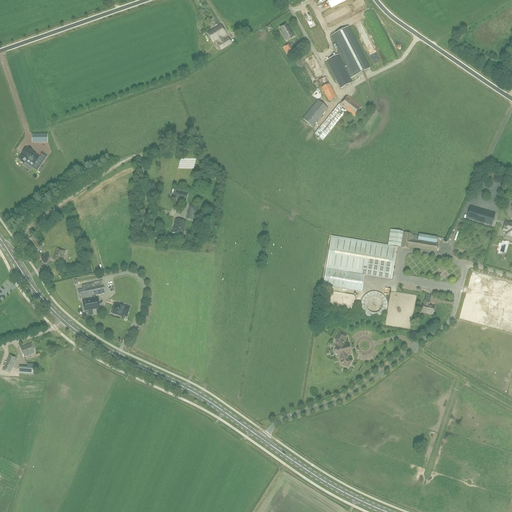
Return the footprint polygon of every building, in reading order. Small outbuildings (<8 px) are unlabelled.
[(280,27),(281,30),(280,31),(287,41),(294,36),(288,26),(287,27),(286,24),(280,27)] [(224,40),(222,37),(226,34),(220,25),(207,33),(213,43),(217,40),(219,43),(218,44),(221,50),(232,43),(228,37),(224,40)] [(338,54),(326,61),(340,89),(353,82),(351,79),(366,71),(344,29),(331,36),(346,67),(345,67),(338,54)] [(374,61),(380,58),(373,45),(367,48),(374,61)] [(330,81),(322,85),(329,101),(337,96),(330,81)] [(339,104),(314,134),(322,141),(347,111),(354,117),(361,108),(347,96),(340,105),(339,104)] [(318,101),(303,119),(312,127),(327,109),(318,101)] [(32,135),(32,143),(48,143),(48,135),(32,135)] [(22,156),(18,158),(20,160),(20,161),(20,162),(21,163),(22,163),(23,164),(25,163),(32,167),(39,157),(33,152),(28,148),(27,148),(26,148),(21,155),(22,156)] [(188,193),(177,191),(175,198),(186,201),(188,193)] [(189,209),(187,219),(194,221),(196,212),(197,212),(199,206),(191,204),(189,209)] [(492,226),(495,214),(470,207),(467,218),(492,226)] [(173,233),(183,235),(186,222),(176,220),(173,233)] [(391,230),(388,246),(397,247),(401,247),(401,248),(409,249),(410,246),(412,246),(412,247),(413,248),(413,247),(437,250),(437,251),(437,252),(438,245),(436,244),(418,241),(418,240),(419,237),(412,235),(412,234),(410,234),(403,233),(403,232),(391,230)] [(418,240),(437,243),(437,238),(419,235),(419,237),(418,240)] [(31,245),(36,242),(33,236),(27,240),(30,243),(31,245)] [(331,236),(323,285),(345,289),(362,291),(364,275),(391,279),(397,247),(388,246),(331,236)] [(36,242),(31,245),(35,250),(40,247),(36,242)] [(64,255),(66,251),(57,248),(53,260),(61,263),(64,254),(64,255)] [(82,290),(78,291),(79,299),(105,293),(103,285),(82,290)] [(85,310),(99,307),(98,298),(83,300),(85,310)] [(433,315),(435,307),(430,306),(431,302),(424,301),(422,312),(422,311),(426,312),(425,313),(433,315)] [(116,304),(113,314),(114,315),(116,316),(117,315),(120,316),(120,315),(127,317),(130,309),(116,304)] [(336,348),(337,349),(335,350),(335,352),(335,354),(336,355),(338,356),(338,357),(340,357),(342,364),(347,367),(347,366),(348,366),(349,365),(350,364),(350,363),(350,362),(350,361),(348,360),(347,355),(351,354),(348,345),(345,346),(344,341),(346,337),(340,333),(336,340),(338,347),(336,348)] [(24,358),(35,353),(31,344),(20,348),(24,358)] [(9,374),(16,359),(10,356),(3,371),(9,374)]
